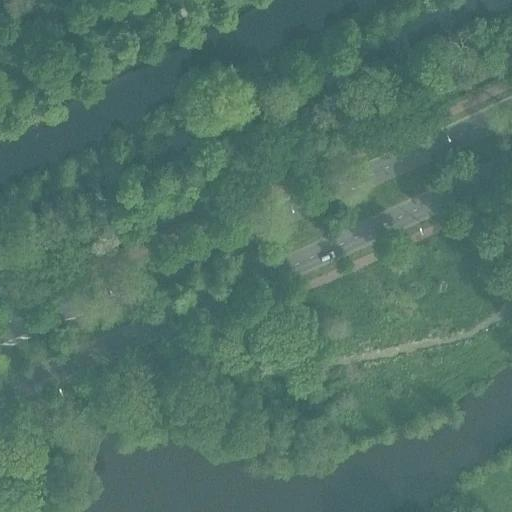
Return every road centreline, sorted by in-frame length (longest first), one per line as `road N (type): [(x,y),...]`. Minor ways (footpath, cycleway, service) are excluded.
road 1 (secondary): [(511,111),(0,341)]
road 2 (secondary): [(0,396),(511,169)]
